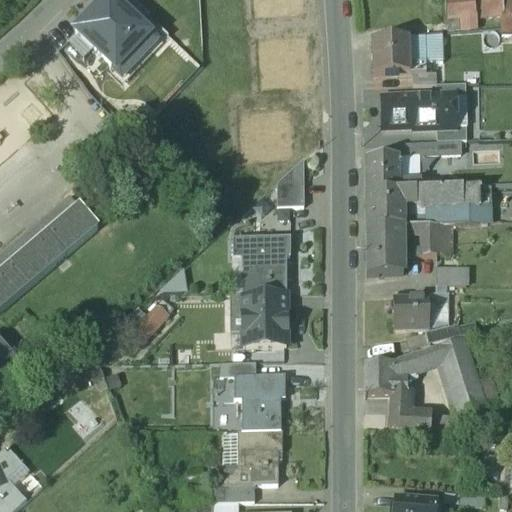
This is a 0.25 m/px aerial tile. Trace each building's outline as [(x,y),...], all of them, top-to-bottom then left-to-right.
[(120,0),(114,7),(138,31),(148,21),(126,0),(120,0)] [(306,19),(305,0),(253,0),(254,22),(306,19)] [(511,0),(500,1),(502,21),(511,20),(511,0)] [(108,1),(75,35),(115,73),(129,58),(135,65),(154,46),(138,31),(114,7),(108,1)] [(500,1),(477,4),(477,3),(472,4),(473,24),(475,23),(499,21),(502,21),(500,1)] [(472,4),(444,6),(444,26),(457,25),(473,24),(472,4)] [(511,20),(502,21),(499,21),(500,41),(511,40),(511,20)] [(473,24),(457,25),(457,35),(475,33),(475,23),(473,24)] [(457,25),(444,26),(445,36),(457,35),(457,25)] [(309,62),(308,32),(256,35),(257,64),(309,62)] [(440,39),(423,42),(424,68),(424,69),(441,68),(440,39)] [(423,42),(407,44),(407,71),(411,71),(411,69),(424,68),(423,42)] [(407,44),(371,45),(372,81),(408,80),(407,71),(407,44)] [(311,91),(309,62),(257,64),(258,94),(311,91)] [(424,68),(411,69),(411,71),(407,71),(408,80),(411,80),(424,79),(424,69),(424,68)] [(433,79),(424,79),(411,80),(411,92),(433,92),(433,79)] [(464,91),(433,91),(434,103),(455,102),(455,104),(464,104),(464,91)] [(434,103),(380,104),(381,135),(412,134),(412,137),(434,136),(456,135),(456,134),(455,104),(455,102),(434,103)] [(290,135),(288,105),(236,108),(238,137),(290,135)] [(456,135),(434,136),(435,149),(465,148),(464,133),(456,134),(456,135)] [(291,164),(290,135),(238,137),(239,167),(291,164)] [(418,150),(396,151),(396,163),(397,163),(418,162),(418,150)] [(418,162),(397,163),(397,189),(418,188),(418,162)] [(396,163),(364,164),(364,199),(397,198),(397,189),(397,163),(396,163)] [(302,164),(275,188),(275,212),(302,212),(302,164)] [(418,188),(397,189),(397,198),(413,198),(418,198),(418,188)] [(428,188),(418,188),(418,198),(428,197),(428,188)] [(418,198),(413,198),(414,213),(416,213),(419,216),(427,216),(427,219),(432,219),(432,216),(445,215),(445,223),(448,223),(470,222),(478,222),(477,196),(418,198)] [(485,196),(477,196),(478,222),(470,222),(470,231),(486,230),(485,196)] [(397,198),(364,199),(364,234),(400,234),(402,233),(402,213),(414,213),(413,198),(397,198)] [(0,261),(0,315),(98,231),(78,208),(75,211),(68,203),(0,261)] [(470,222),(448,223),(445,223),(445,215),(432,216),(432,219),(427,219),(426,233),(434,233),(455,232),(462,233),(470,231),(470,222)] [(420,243),(420,233),(404,233),(404,234),(402,233),(400,234),(401,243),(420,243)] [(434,235),(434,233),(426,233),(420,233),(420,243),(421,255),(421,265),(434,265),(435,262),(434,235)] [(449,233),(434,235),(435,262),(449,262),(449,233)] [(401,243),(400,234),(364,234),(364,283),(401,282),(401,243)] [(289,242),(233,243),(233,261),(249,261),(249,297),(241,297),(241,298),(241,299),(285,298),(285,261),(289,261),(289,242)] [(421,255),(407,256),(408,265),(421,265),(421,255)] [(464,276),(434,276),(434,295),(446,295),(464,295),(464,276)] [(446,295),(434,295),(434,303),(427,307),(427,339),(423,339),(424,342),(446,335),(446,295)] [(285,298),(241,299),(241,298),(229,298),(229,320),(242,320),(242,314),(285,313),(285,298)] [(427,339),(427,307),(391,307),(391,339),(423,339),(427,339)] [(157,311),(127,343),(137,353),(167,321),(157,311)] [(285,313),(242,314),(242,320),(229,320),(229,354),(285,354),(285,313)] [(456,335),(455,335),(458,345),(475,340),(473,331),(456,335)] [(446,335),(424,342),(427,353),(458,345),(455,335),(456,335),(455,333),(446,335)] [(488,346),(476,350),(478,358),(490,354),(488,346)] [(462,347),(407,365),(413,379),(437,371),(455,427),(484,418),(484,417),(476,391),(462,347)] [(0,388),(20,372),(0,349),(0,388)] [(407,365),(390,370),(363,370),(363,403),(389,403),(390,403),(406,402),(406,382),(413,379),(407,365)] [(256,369),(227,369),(227,383),(234,383),(256,383),(256,369)] [(285,382),(259,383),(256,383),(234,383),(235,406),(241,406),(241,439),(280,439),(280,398),(284,399),(285,382)] [(489,387),(476,391),(484,417),(496,415),(489,387)] [(428,423),(406,421),(406,402),(390,403),(389,403),(387,438),(428,442),(430,423),(428,423)] [(449,425),(430,423),(428,442),(450,444),(450,427),(449,425)] [(280,439),(241,439),(241,474),(222,474),(222,493),(225,493),(253,493),(278,493),(277,459),(282,459),(282,439),(280,439)] [(0,460),(0,511),(23,511),(25,510),(6,488),(23,474),(6,455),(0,460)] [(253,493),(225,493),(225,510),(240,510),(253,510),(253,493)] [(213,495),(188,495),(189,510),(212,510),(213,510),(213,495)] [(482,502),(460,500),(459,511),(467,511),(480,511),(481,510),(482,502)] [(505,511),(506,504),(482,502),(481,510),(497,511),(505,511)]
